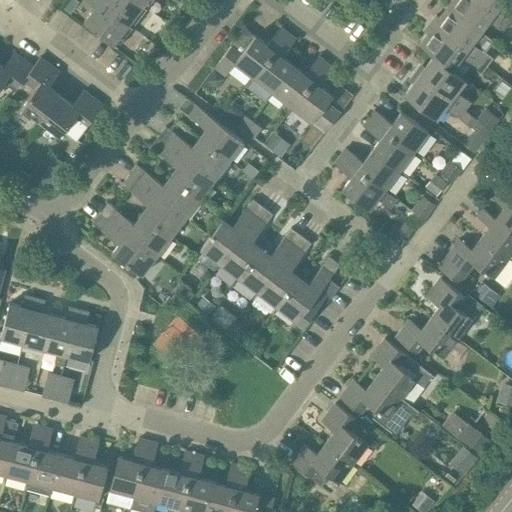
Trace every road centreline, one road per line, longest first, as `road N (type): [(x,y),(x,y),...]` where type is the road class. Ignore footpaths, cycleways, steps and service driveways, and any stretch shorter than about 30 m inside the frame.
road 1 (residential): [(95,422),(238,448),(266,443),(398,269)]
road 2 (residential): [(398,269),(295,189),(367,102),(362,79)]
road 3 (residential): [(95,422),(116,306),(111,288),(61,239),(58,213)]
road 4 (residential): [(132,119),(8,26)]
road 5 (residential): [(227,0),(132,119)]
road 6 (residential): [(362,79),(265,0)]
road 7 (residential): [(132,119),(58,213)]
